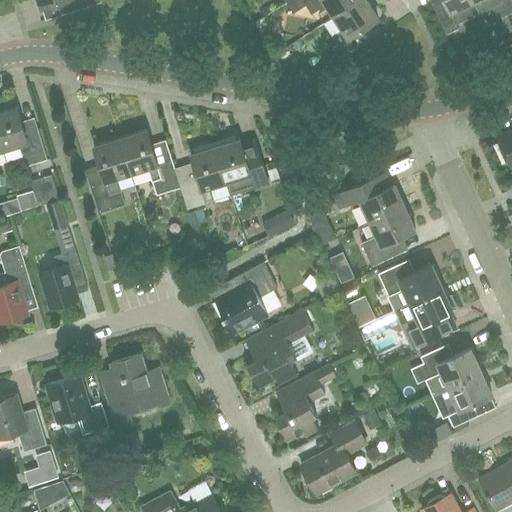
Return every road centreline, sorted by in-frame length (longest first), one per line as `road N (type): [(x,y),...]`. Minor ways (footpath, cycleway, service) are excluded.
road 1 (tertiary): [(0,58),(41,54),(420,112)]
road 2 (residential): [(283,511),(192,331),(168,312),(125,317),(0,356)]
road 3 (residential): [(511,304),(420,112)]
road 4 (residential): [(335,511),(511,417)]
